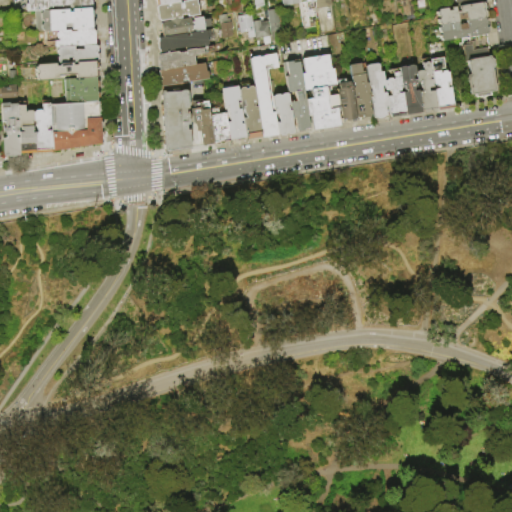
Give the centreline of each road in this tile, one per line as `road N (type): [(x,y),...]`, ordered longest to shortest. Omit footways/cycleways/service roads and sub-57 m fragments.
road 1 (tertiary): [(133,178),(135,221),(119,272),(17,414)]
road 2 (secondary): [(133,178),(335,148)]
road 3 (secondary): [(335,148),(511,119)]
road 4 (secondary): [(0,193),(133,178)]
